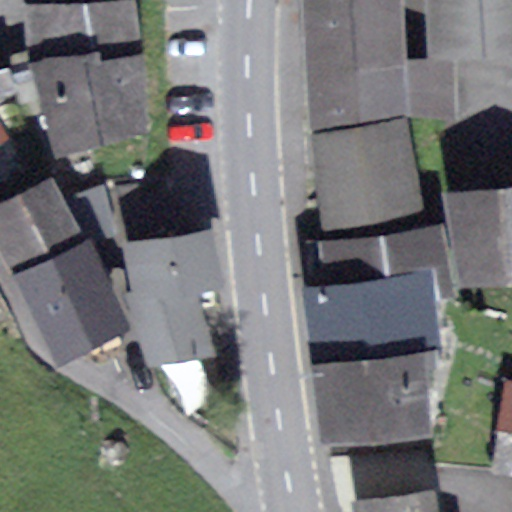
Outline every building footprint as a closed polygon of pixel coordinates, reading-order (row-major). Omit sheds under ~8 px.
[(58,139),(147,125),(128,0),(39,14),(58,139)] [(396,0),(310,0),(313,60),(399,56),(396,0)] [(511,0),(433,0),(435,39),(511,36),(511,0)] [(401,110),(399,56),(313,60),(316,113),(401,110)] [(410,124),(318,133),(326,212),(418,202),(410,124)] [(50,178),(0,207),(0,234),(14,258),(76,222),(50,178)] [(511,184),(456,188),(461,273),(511,270),(511,184)] [(331,275),(304,278),(310,339),(437,326),(433,286),(450,284),(444,224),(327,236),(331,275)] [(212,279),(205,227),(132,236),(147,353),(205,346),(197,281),(212,279)] [(123,314),(86,244),(26,275),(63,348),(123,314)] [(420,350),(320,355),(324,426),(423,421),(420,350)] [(511,381),(510,381),(498,465),(511,467),(511,381)] [(435,511),(432,488),(364,498),(365,511),(435,511)]
